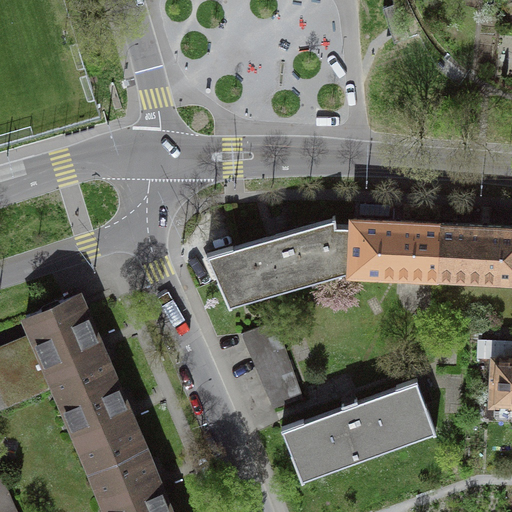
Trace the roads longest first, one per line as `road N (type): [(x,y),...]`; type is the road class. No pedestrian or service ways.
road 1 (residential): [(511,167),(161,155)]
road 2 (tertiary): [(254,511),(143,225)]
road 3 (residential): [(161,155),(128,149),(0,186)]
road 4 (tertiary): [(161,155),(164,121),(128,0)]
road 5 (residential): [(0,275),(143,225)]
